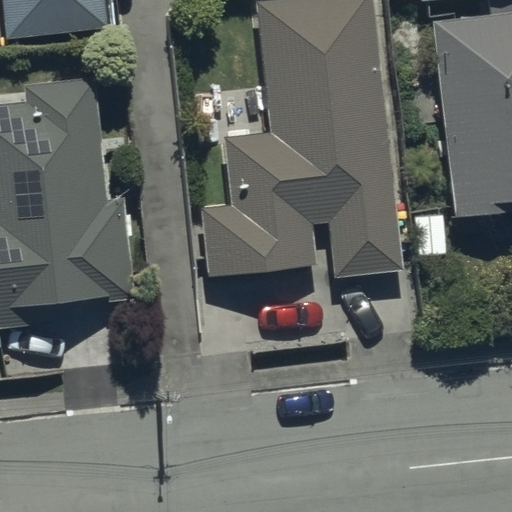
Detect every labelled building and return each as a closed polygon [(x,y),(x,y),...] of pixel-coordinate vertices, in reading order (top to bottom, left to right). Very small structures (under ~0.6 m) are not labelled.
[(0,0),(0,3),(4,41),(106,31),(103,0),(0,0)] [(333,282),(402,275),(371,0),(270,0),(252,2),(267,135),(222,140),(229,208),(199,211),(206,280),(316,268),(312,228),(327,226),(333,282)] [(511,15),(429,25),(452,222),(511,215),(511,15)] [(0,332),(52,327),(50,311),(134,303),(123,201),(106,203),(94,81),(22,88),(24,105),(0,107),(0,332)] [(416,259),(445,257),(442,217),(413,219),(416,259)]
